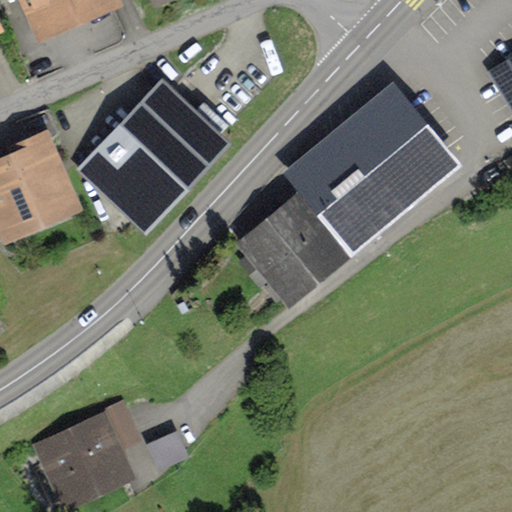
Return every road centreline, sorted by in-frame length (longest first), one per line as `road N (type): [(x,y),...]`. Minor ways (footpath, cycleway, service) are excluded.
road 1 (primary): [(360,44),(117,303),(0,389)]
road 2 (residential): [(0,113),(255,0)]
